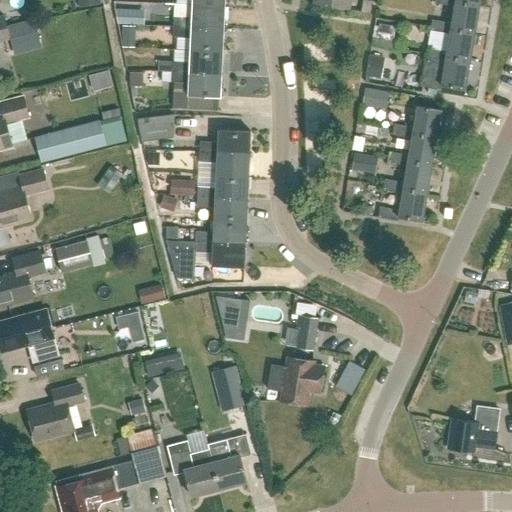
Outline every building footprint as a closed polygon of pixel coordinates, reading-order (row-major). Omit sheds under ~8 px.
[(77,0),(79,8),(102,4),(101,0),(77,0)] [(314,0),(313,4),(349,11),(351,0),(314,0)] [(362,0),(361,13),(371,15),(373,2),(363,0),(362,0)] [(432,21),(432,27),(431,32),(450,35),(451,31),(475,35),(480,7),(455,3),(454,8),(452,24),(432,21)] [(174,17),(173,27),(223,29),(224,7),(192,5),(192,18),(174,17)] [(120,10),(119,24),(139,25),(139,11),(120,10)] [(6,27),(4,17),(0,17),(0,42),(38,33),(34,20),(6,27)] [(380,25),(377,38),(393,41),(395,28),(380,25)] [(124,27),(123,37),(136,38),(136,27),(124,27)] [(173,27),(173,37),(191,38),(190,51),(222,52),(223,29),(173,27)] [(446,58),(471,62),(475,35),(451,31),(450,35),(447,52),(428,49),(426,60),(445,63),(446,58)] [(373,38),(371,46),(391,49),(393,41),(377,38),(373,38)] [(172,62),(171,72),(221,75),(222,52),(190,51),(190,63),(172,62)] [(370,56),(366,77),(378,79),(382,58),(370,56)] [(422,88),(441,91),(441,87),(466,91),(471,62),(446,58),(445,63),(442,80),(423,77),(422,88)] [(159,62),(159,72),(171,72),(172,62),(159,62)] [(171,72),(171,82),(189,83),(188,96),(220,98),(221,75),(171,72)] [(131,73),(130,86),(142,87),(142,73),(131,73)] [(0,150),(12,147),(6,125),(28,119),(23,99),(0,104),(0,106),(3,117),(0,117),(0,150)] [(437,140),(441,111),(418,107),(414,129),(394,125),(392,136),(413,139),(413,136),(437,140)] [(174,151),(176,114),(139,119),(146,149),(174,151)] [(36,137),(43,162),(127,140),(122,120),(102,125),(100,120),(36,137)] [(200,142),(199,152),(249,154),(250,131),(219,130),(218,143),(200,142)] [(413,136),(413,139),(410,157),(390,153),(388,164),(408,167),(409,163),(432,167),(437,140),(413,136)] [(12,159),(32,155),(31,146),(11,149),(12,159)] [(249,154),(199,152),(199,162),(217,163),(216,175),(248,177),(249,154)] [(149,153),(148,165),(159,165),(159,153),(149,153)] [(376,173),(378,157),(355,154),(353,169),(376,173)] [(404,191),(427,195),(432,167),(409,163),(408,167),(405,184),(385,181),(383,191),(403,195),(404,191)] [(111,167),(103,179),(114,186),(122,174),(111,167)] [(0,226),(30,219),(24,195),(47,189),(42,170),(19,176),(22,188),(0,194),(0,226)] [(247,199),(248,177),(216,175),(216,188),(198,187),(197,197),(247,199)] [(171,181),(170,194),(193,195),(194,182),(171,181)] [(379,219),(398,222),(399,219),(423,223),(427,195),(404,191),(403,195),(400,212),(380,208),(379,219)] [(165,196),(161,208),(170,211),(175,200),(165,196)] [(247,199),(197,197),(197,207),(215,208),(214,220),(246,222),(247,199)] [(246,222),(214,220),(214,233),(196,232),(195,242),(245,245),(246,222)] [(145,222),(134,225),(137,236),(148,233),(145,222)] [(166,227),(166,240),(177,240),(177,227),(166,227)] [(88,240),(57,248),(63,273),(94,264),(88,240)] [(195,252),(213,253),(212,266),(244,267),(245,245),(195,242),(168,241),(177,277),(193,278),(195,252)] [(0,308),(31,300),(26,278),(43,273),(38,252),(11,259),(15,272),(3,276),(3,279),(0,279),(0,308)] [(151,288),(154,302),(167,299),(163,285),(151,288)] [(107,299),(110,310),(128,305),(125,294),(107,299)] [(249,301),(216,296),(226,338),(243,341),(249,301)] [(511,304),(501,307),(504,322),(508,343),(510,343),(511,342),(511,304)] [(33,362),(58,355),(45,309),(0,320),(0,347),(1,349),(20,344),(21,347),(28,345),(33,362)] [(139,314),(127,317),(133,343),(146,340),(139,314)] [(315,350),(320,318),(300,315),(298,327),(301,328),(298,348),(315,350)] [(164,355),(146,359),(150,376),(168,372),(164,355)] [(35,367),(37,377),(64,370),(61,359),(35,367)] [(308,391),(310,391),(318,393),(322,367),(312,365),(312,363),(293,360),(292,366),(272,363),(268,388),(284,391),(282,401),(305,405),(308,391)] [(351,360),(337,386),(352,395),(367,368),(351,360)] [(222,411),(246,405),(236,366),(212,372),(222,411)] [(152,380),(145,387),(151,393),(158,386),(152,380)] [(55,403),(27,410),(35,440),(74,430),(67,405),(83,401),(79,384),(52,392),(55,403)] [(142,399),(129,403),(132,415),(145,412),(142,399)] [(447,449),(473,452),(474,447),(495,450),(497,431),(496,431),(499,409),(477,406),(474,423),(451,420),(447,449)] [(79,432),(84,442),(99,435),(95,425),(79,432)] [(152,429),(127,436),(131,452),(156,446),(152,429)] [(226,440),(231,457),(212,462),(220,489),(248,482),(242,458),(252,455),(246,434),(226,440)] [(127,436),(116,439),(120,455),(131,452),(127,436)] [(192,497),(220,489),(212,462),(209,450),(191,455),(188,442),(167,448),(174,475),(185,472),(192,497)] [(63,511),(96,511),(97,511),(101,503),(119,498),(116,488),(139,482),(133,460),(67,478),(71,490),(59,494),(63,511)]
